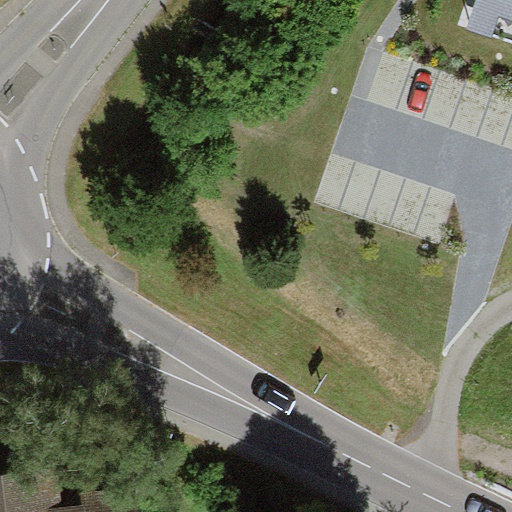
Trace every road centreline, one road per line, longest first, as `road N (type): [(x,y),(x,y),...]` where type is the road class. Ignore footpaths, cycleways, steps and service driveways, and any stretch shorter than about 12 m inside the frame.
road 1 (secondary): [(467,511),(106,328)]
road 2 (residential): [(0,180),(88,8)]
road 3 (secondary): [(106,328),(1,218)]
